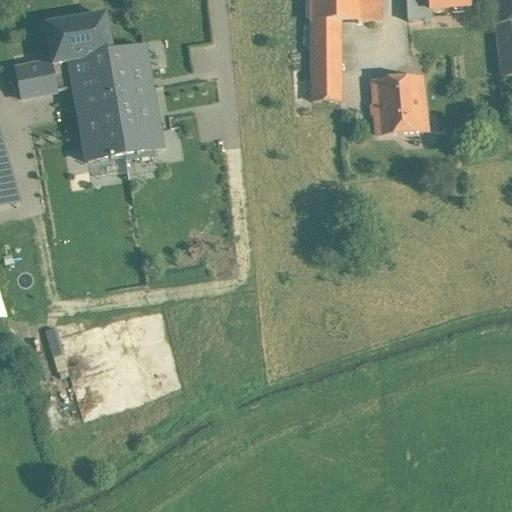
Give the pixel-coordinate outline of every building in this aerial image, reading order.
[(359,0),(310,0),(311,24),(339,24),(359,24),(359,0)] [(380,24),(379,0),(359,0),(359,24),(365,24),(375,24),(380,24)] [(469,0),(405,0),(407,23),(432,22),(431,13),(470,11),(469,0)] [(511,0),(492,0),(495,28),(511,26),(511,0)] [(105,17),(45,28),(52,67),(52,68),(113,58),(105,17)] [(339,24),(311,24),(312,118),(340,118),(339,24)] [(376,33),(375,24),(365,24),(365,33),(376,33)] [(511,26),(495,28),(498,59),(511,57),(511,26)] [(113,58),(52,68),(52,67),(17,73),(23,100),(75,90),(78,104),(53,109),(63,168),(160,152),(143,52),(113,58)] [(511,57),(498,59),(501,79),(511,77),(511,57)] [(418,69),(373,74),(381,180),(430,172),(433,143),(444,138),(442,123),(430,124),(430,121),(424,121),(418,69)] [(0,81),(0,235),(45,223),(22,141),(17,143),(0,81)] [(174,269),(177,254),(174,240),(165,228),(153,220),(138,217),(124,220),(112,228),(104,241),(101,255),(104,269),(113,282),(125,290),(139,292),(154,289),(166,281),(174,269)] [(74,239),(31,251),(83,425),(125,413),(74,239)] [(0,339),(10,336),(0,302),(0,339)]
